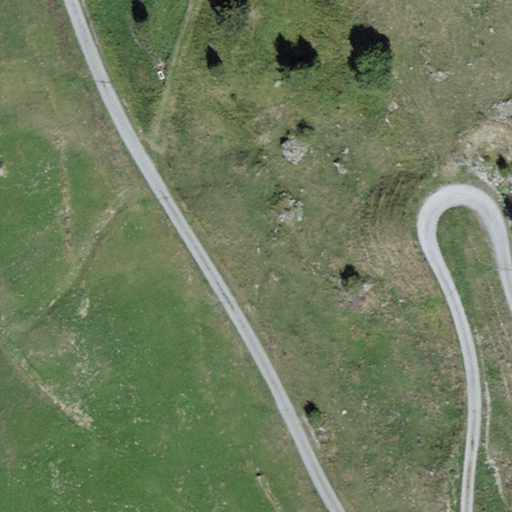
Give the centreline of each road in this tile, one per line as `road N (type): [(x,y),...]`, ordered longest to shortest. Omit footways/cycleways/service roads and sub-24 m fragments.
road 1 (track): [(73,0),(160,193),(339,511)]
road 2 (track): [(468,511),(470,349),(431,246),(430,219),(450,198),(486,212),(511,291)]
